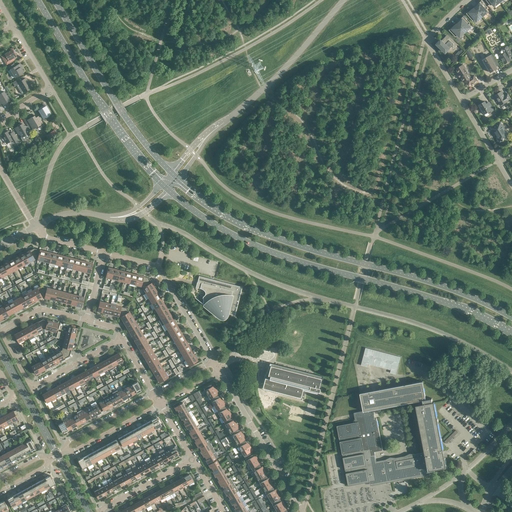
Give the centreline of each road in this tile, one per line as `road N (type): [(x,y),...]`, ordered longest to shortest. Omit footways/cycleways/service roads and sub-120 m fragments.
road 1 (secondary): [(168,190),(234,236),(449,303),(511,334)]
road 2 (secondary): [(511,317),(436,283),(243,225),(178,179)]
road 3 (secondary): [(37,0),(112,122),(162,183)]
road 4 (secondary): [(172,173),(123,113),(54,0)]
road 5 (unclassified): [(200,142),(284,69),(344,0)]
road 6 (residential): [(0,333),(32,387),(123,339)]
road 7 (unclassified): [(211,361),(153,266),(103,253)]
road 8 (unclassified): [(301,511),(219,372)]
road 9 (residential): [(469,0),(427,41),(462,101)]
road 10 (residential): [(0,119),(50,88),(18,33)]
